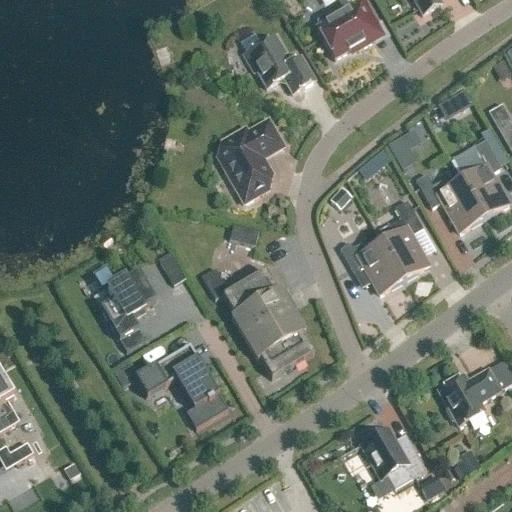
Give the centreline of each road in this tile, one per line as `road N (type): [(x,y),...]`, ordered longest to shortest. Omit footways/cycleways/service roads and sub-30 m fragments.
road 1 (residential): [(365,387),(308,242),(303,206),(311,175),(345,126),(511,17)]
road 2 (residential): [(365,387),(171,511)]
road 3 (residential): [(496,299),(365,387)]
